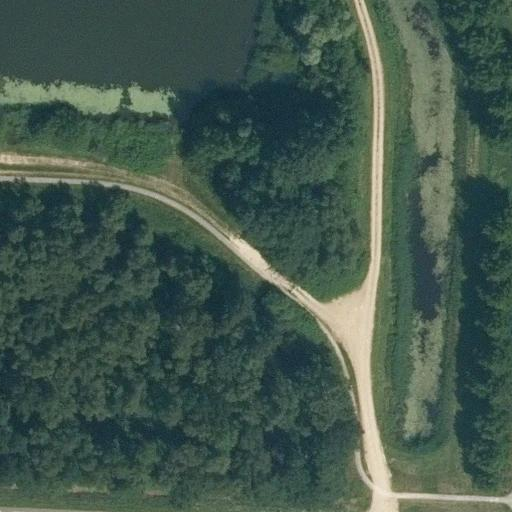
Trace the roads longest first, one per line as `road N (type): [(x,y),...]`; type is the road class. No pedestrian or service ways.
road 1 (track): [(383,494),(362,341),(374,256),(378,76),(358,0)]
road 2 (track): [(362,341),(174,193),(90,162),(0,156)]
